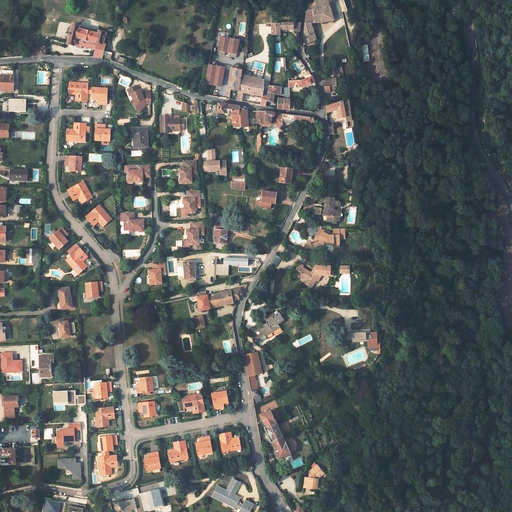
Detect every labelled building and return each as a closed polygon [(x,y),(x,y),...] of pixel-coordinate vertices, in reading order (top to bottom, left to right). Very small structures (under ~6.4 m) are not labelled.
[(329,2),(334,20),(337,19),(332,0),(317,0),(315,1),(317,7),(329,2)] [(327,21),(334,20),(329,2),(317,7),(315,1),(307,4),(303,37),(304,42),(303,43),(303,45),(319,39),(317,33),(312,34),(310,27),(312,25),(311,23),(327,21)] [(279,31),(293,30),(298,32),(300,23),(271,23),(273,58),(281,58),(279,31)] [(104,38),(106,33),(99,31),(98,34),(79,29),(80,26),(72,24),(68,44),(75,46),(75,45),(95,49),(93,57),(103,58),(103,56),(106,44),(105,44),(106,39),(104,38)] [(239,39),(219,36),(217,51),(236,54),(239,39)] [(32,56),(45,56),(45,47),(32,48),(32,56)] [(208,65),(205,85),(212,86),(228,89),(232,69),(208,65)] [(232,69),(228,89),(238,91),(236,100),(241,101),(243,93),(261,96),(260,105),(265,106),(266,100),(268,93),(263,92),(264,88),(263,87),(263,80),(243,75),(244,71),(232,69)] [(13,92),(13,76),(0,75),(0,89),(0,90),(0,91),(13,92)] [(288,87),(304,86),(314,82),(312,76),(301,80),(288,81),(288,87)] [(108,105),(109,88),(88,87),(88,83),(69,82),(68,94),(80,94),(80,101),(87,102),(88,93),(93,93),(93,99),(98,99),(101,99),(101,104),(108,105)] [(144,90),(141,90),(135,93),(135,92),(133,92),(131,89),(129,85),(121,89),(124,94),(125,93),(131,101),(133,105),(132,107),(135,109),(141,102),(144,102),(144,90)] [(211,96),(212,86),(204,85),(203,95),(211,96)] [(280,95),(280,88),(269,86),(268,93),(266,100),(273,103),(274,94),(280,95)] [(131,101),(127,97),(124,101),(131,106),(130,107),(134,110),(135,109),(132,107),(133,105),(131,101)] [(287,99),(277,99),(277,103),(277,108),(283,109),(283,108),(289,109),(289,108),(289,101),(289,97),(287,98),(287,99)] [(26,112),(26,98),(8,98),(8,112),(26,112)] [(343,101),(326,106),(327,111),(326,111),(326,113),(338,109),(339,119),(345,117),(343,101)] [(241,127),(248,126),(247,110),(240,107),(240,106),(218,104),(217,112),(232,114),(233,128),(241,127)] [(189,106),(180,107),(181,114),(190,113),(189,106)] [(293,119),(306,121),(307,117),(271,112),(256,110),(256,116),(256,124),(270,124),(271,116),(273,116),(274,115),(274,117),(293,120),(293,119)] [(178,119),(169,119),(169,115),(161,115),(161,132),(168,132),(169,130),(179,130),(179,129),(183,130),(183,120),(179,120),(179,119),(178,119)] [(85,142),(86,124),(79,123),(79,130),(74,130),(67,129),(66,141),(85,142)] [(0,136),(9,137),(10,125),(0,124),(0,136)] [(111,141),(111,129),(106,129),(103,129),(103,124),(96,124),(96,140),(111,141)] [(147,147),(147,128),(133,129),(133,139),(135,139),(135,147),(147,147)] [(227,175),(226,159),(216,160),(215,148),(208,149),(208,160),(202,161),(203,171),(216,171),(216,176),(227,175)] [(82,157),(65,156),(65,163),(70,163),(70,166),(69,171),(82,172),(82,157)] [(178,168),(178,172),(180,172),(180,177),(179,177),(179,183),(191,182),(190,172),(195,172),(194,159),(190,159),(184,159),(185,167),(185,168),(182,168),(178,168)] [(137,169),(128,169),(128,181),(134,180),(134,179),(138,179),(138,180),(143,180),(143,176),(143,174),(151,173),(151,163),(137,164),(137,169)] [(290,184),(292,169),(281,167),(279,182),(290,184)] [(27,181),(28,171),(11,169),(11,179),(20,179),(19,181),(27,181)] [(93,199),(83,182),(67,192),(71,198),(76,194),(79,199),(83,205),(93,199)] [(231,188),(244,190),(245,184),(245,183),(232,182),(231,188)] [(188,190),(189,198),(187,198),(182,199),(182,203),(184,203),(184,208),(183,208),(183,213),(187,213),(194,213),(194,203),(200,203),(199,190),(197,190),(188,190)] [(274,203),(276,193),(263,191),(261,201),(265,202),(271,202),(274,203)] [(76,194),(71,198),(73,203),(79,199),(76,194)] [(338,221),(339,210),(333,210),(334,206),(338,207),(339,202),(339,201),(334,200),(335,198),(326,197),(326,205),(328,206),(327,209),(325,209),(325,211),(322,210),(323,209),(314,208),(314,215),(322,216),(322,215),(325,215),(325,217),(327,217),(327,221),(333,222),(333,221),(338,221)] [(91,223),(96,218),(100,222),(104,227),(113,219),(100,205),(86,217),(91,223)] [(125,229),(130,229),(130,231),(135,231),(135,230),(139,230),(139,231),(144,231),(143,219),(135,220),(134,212),(124,212),(125,229)] [(91,223),(94,227),(100,222),(96,218),(91,223)] [(129,232),(129,230),(124,230),(123,221),(121,221),(121,233),(129,232)] [(198,235),(204,235),(203,221),(193,222),(193,230),(191,230),(186,230),(186,235),(187,235),(188,240),(186,240),(186,245),(199,245),(198,235)] [(225,244),(227,230),(224,230),(224,226),(215,225),(214,243),(225,244)] [(64,232),(60,226),(47,238),(58,249),(66,241),(63,237),(61,234),(64,232)] [(338,237),(343,237),(343,231),(333,230),(334,236),(331,236),(331,238),(328,238),(325,236),(326,234),(319,231),(313,241),(317,243),(315,245),(322,249),(323,247),(326,248),(338,248),(338,239),(338,237)] [(321,250),(322,249),(315,245),(317,243),(313,241),(311,245),(321,250)] [(83,252),(78,247),(64,259),(77,274),(86,266),(78,257),(83,252)] [(24,248),(24,262),(33,263),(33,267),(40,267),(41,249),(24,248)] [(87,256),(83,252),(78,257),(81,260),(87,256)] [(276,255),(271,264),(276,267),(281,258),(276,255)] [(224,264),(216,264),(216,275),(228,275),(229,265),(248,265),(248,257),(224,257),(224,264)] [(161,284),(161,274),(166,274),(165,261),(165,260),(155,261),(156,270),(153,270),(148,270),(149,275),(150,275),(150,280),(149,280),(149,285),(161,284)] [(195,279),(194,261),(182,262),(184,280),(195,279)] [(329,270),(330,267),(314,266),(313,272),(310,272),(309,273),(300,267),(296,264),(291,273),(298,278),(299,276),(306,280),(303,284),(310,288),(315,282),(316,282),(320,276),(332,276),(332,270),(329,270)] [(340,265),(339,273),(350,273),(350,265),(340,265)] [(102,288),(102,282),(85,283),(87,299),(98,298),(98,292),(97,289),(102,288)] [(200,310),(234,303),(233,300),(239,299),(242,293),(247,285),(239,286),(240,289),(225,292),(224,290),(221,291),(221,293),(204,297),(204,294),(198,296),(197,295),(189,297),(190,302),(198,300),(200,310)] [(59,295),(61,304),(62,310),(72,308),(70,293),(69,288),(59,289),(60,295),(59,295)] [(284,319),(279,311),(273,316),(271,313),(266,318),(268,320),(265,322),(266,323),(262,326),(263,327),(257,331),(259,334),(258,335),(260,338),(265,334),(266,336),(281,326),(278,323),(284,319)] [(204,326),(202,316),(194,318),(196,329),(204,326)] [(70,337),(67,322),(59,323),(61,338),(70,337)] [(366,341),(366,331),(351,332),(352,342),(366,341)] [(254,376),(263,374),(257,353),(245,356),(253,399),(260,396),(254,376)] [(51,373),(50,360),(47,360),(47,356),(38,356),(39,376),(45,376),(44,373),(51,373)] [(155,392),(153,377),(141,378),(142,383),(142,386),(137,386),(138,393),(155,392)] [(111,389),(111,383),(94,384),(95,399),(107,398),(107,392),(106,389),(111,389)] [(228,403),(225,391),(211,394),(213,410),(221,409),(220,404),(223,404),(228,403)] [(204,412),(200,394),(182,397),(184,409),(190,408),(196,407),(197,414),(204,412)] [(18,407),(18,396),(7,397),(7,406),(5,406),(6,418),(15,417),(14,407),(18,407)] [(157,417),(156,402),(139,404),(139,410),(144,410),(145,418),(157,417)] [(114,414),(113,407),(94,409),(96,428),(108,427),(107,420),(107,415),(114,414)] [(291,453),(270,411),(260,415),(265,428),(264,428),(271,444),(272,443),(278,458),(279,460),(280,459),(290,455),(291,454),(291,453)] [(74,442),(73,429),(63,430),(63,432),(56,432),(57,445),(64,445),(64,444),(63,442),(69,442),(74,442)] [(240,449),(238,438),(232,439),(226,440),(225,433),(218,435),(222,453),(240,449)] [(117,443),(117,436),(100,438),(102,458),(97,458),(99,477),(111,476),(110,469),(110,464),(116,464),(116,456),(108,457),(108,452),(114,452),(113,446),(113,443),(117,443)] [(211,453),(208,437),(201,438),(202,442),(199,443),(194,444),(196,456),(211,453)] [(173,450),(166,451),(168,462),(187,459),(184,441),(177,442),(178,449),(173,450)] [(16,464),(15,449),(0,449),(0,454),(1,455),(1,464),(16,464)] [(18,462),(28,462),(28,449),(23,449),(23,453),(18,453),(18,462)] [(159,469),(156,452),(150,454),(150,458),(148,459),(142,460),(145,472),(159,469)] [(76,463),(76,459),(58,458),(58,467),(63,467),(64,469),(69,470),(74,474),(74,479),(81,478),(80,467),(79,467),(79,463),(76,463)] [(318,479),(319,478),(319,477),(319,475),(323,472),(318,465),(310,470),(312,473),(311,473),(311,475),(309,475),(309,477),(305,477),(304,487),(317,489),(318,479)] [(231,485),(238,489),(242,483),(234,479),(231,485)] [(182,486),(185,493),(193,490),(191,483),(182,486)] [(235,495),(238,489),(231,485),(228,491),(218,486),(213,496),(236,508),(242,511),(241,511),(251,511),(253,508),(245,504),(245,505),(241,504),(242,503),(240,502),(240,500),(234,496),(235,495)] [(131,496),(139,494),(138,488),(129,490),(131,496)] [(159,488),(140,492),(144,510),(163,506),(159,488)] [(63,511),(66,503),(54,502),(52,501),(52,499),(46,498),(42,511),(63,511)] [(132,511),(131,509),(137,508),(134,498),(119,501),(121,511),(132,511)]
